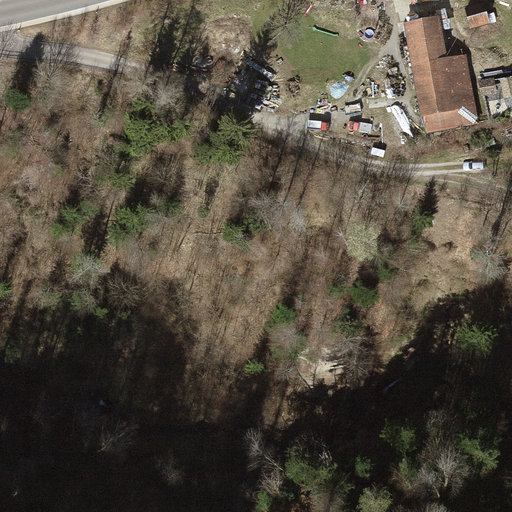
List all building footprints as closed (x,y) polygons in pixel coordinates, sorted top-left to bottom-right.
[(359,0),(337,0),(341,11),(361,5),(359,0)] [(405,0),(408,11),(453,0),(405,0)] [(488,0),(468,0),(473,18),(492,14),(488,0)] [(485,20),(466,26),(474,49),(492,43),(485,20)] [(447,27),(405,34),(423,136),(429,135),(432,152),(482,143),(468,67),(454,69),(447,27)] [(511,89),(484,96),(487,111),(511,105),(511,89)]
